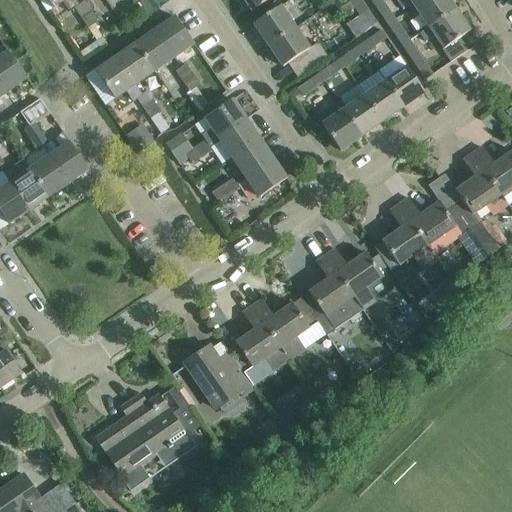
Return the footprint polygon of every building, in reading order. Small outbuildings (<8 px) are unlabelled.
[(73,9),(80,19),(91,11),(84,1),(79,5),(75,0),(47,0),(53,8),(62,2),(69,12),(73,9)] [(237,0),(242,5),(245,3),(251,12),(268,0),(237,0)] [(360,0),(339,0),(333,5),(341,17),(354,9),(359,16),(367,11),(360,0)] [(387,26),(395,21),(381,0),(380,0),(373,5),(387,26)] [(456,10),(448,0),(425,0),(415,7),(429,28),(456,10)] [(254,24),(268,46),(294,28),(280,6),(254,24)] [(470,31),(456,10),(429,28),(443,49),(442,50),(450,63),(468,51),(459,38),(470,31)] [(87,29),(93,24),(98,21),(91,11),(80,19),(87,29)] [(376,24),(367,11),(359,16),(355,19),(364,33),(376,24)] [(186,65),(199,56),(192,46),(194,44),(175,17),(155,30),(174,58),(181,68),(186,65)] [(402,47),(410,42),(395,21),(387,26),(402,47)] [(107,44),(93,24),(87,29),(96,41),(100,48),(107,44)] [(155,30),(135,44),(154,72),(174,58),(155,30)] [(293,30),(266,47),(281,69),(285,66),(295,81),(327,60),(316,45),(307,51),(293,30)] [(360,46),(365,53),(387,38),(381,31),(360,46)] [(96,41),(79,52),(84,59),(85,59),(100,48),(96,41)] [(432,75),(410,42),(402,47),(425,81),(432,75)] [(134,86),(154,72),(135,44),(115,58),(134,86)] [(339,60),(344,68),(365,53),(360,46),(339,60)] [(8,51),(0,56),(0,82),(7,93),(27,79),(8,51)] [(384,82),(402,108),(424,93),(406,67),(399,57),(378,72),(384,82)] [(141,96),(134,86),(115,58),(96,71),(115,99),(125,92),(132,102),(136,100),(142,109),(153,102),(146,92),(141,96)] [(344,68),(339,60),(318,74),(323,82),(344,68)] [(175,72),(182,82),(193,75),(186,65),(181,68),(175,72)] [(200,85),(195,89),(208,107),(240,85),(232,74),(211,88),(206,81),(200,85)] [(323,82),(318,74),(297,89),(302,97),(323,82)] [(200,85),(193,75),(182,82),(190,93),(195,89),(200,85)] [(384,82),(363,96),(382,122),(402,108),(384,82)] [(346,108),(343,110),(361,137),(382,122),(363,96),(346,108)] [(197,148),(196,149),(198,152),(202,158),(212,151),(208,145),(218,138),(246,119),(232,99),(204,118),(212,130),(202,137),(206,142),(205,143),(197,148)] [(159,112),(153,102),(142,109),(149,119),(159,112)] [(361,137),(343,110),(322,124),(340,151),(361,137)] [(218,138),(208,145),(212,151),(221,165),(232,158),(260,139),(246,119),(218,138)] [(42,133),(45,138),(54,132),(46,122),(38,127),(35,124),(24,131),(31,141),(42,133)] [(138,155),(155,143),(142,125),(126,137),(138,155)] [(48,143),(45,138),(42,133),(31,141),(37,150),(48,143)] [(232,158),(245,178),(273,159),(260,139),(232,158)] [(70,142),(50,156),(69,184),(89,170),(70,142)] [(186,156),(187,155),(180,146),(172,152),(180,164),(188,159),(186,156)] [(482,148),(472,154),(500,195),(511,187),(511,151),(494,164),(482,148)] [(196,149),(187,155),(186,156),(188,159),(180,164),(184,170),(201,158),(196,149)] [(500,195),(472,154),(463,160),(475,178),(456,191),(472,215),(500,195)] [(50,156),(30,169),(49,197),(69,184),(50,156)] [(0,174),(3,172),(9,169),(2,159),(0,159),(0,174)] [(287,178),(273,159),(245,178),(259,198),(287,178)] [(13,166),(9,169),(3,172),(10,182),(29,211),(49,197),(30,169),(20,176),(13,166)] [(232,180),(222,187),(229,197),(239,190),(232,180)] [(0,210),(9,224),(29,211),(10,182),(0,189),(0,210)] [(219,204),(229,197),(222,187),(212,193),(219,204)] [(476,266),(488,257),(467,226),(452,204),(444,210),(439,202),(420,215),(408,198),(399,205),(434,255),(458,239),(476,266)] [(433,256),(434,255),(399,205),(389,211),(401,229),(382,242),(388,250),(380,256),(391,271),(412,257),(422,272),(437,262),(433,256)] [(468,225),(467,226),(488,257),(504,247),(486,221),(477,227),(476,226),(475,225),(472,224),(470,224),(468,225)] [(335,249),(325,256),(356,301),(363,311),(392,291),(393,286),(384,272),(381,274),(366,253),(347,266),(335,249)] [(346,308),(356,301),(325,256),(316,262),(328,279),(309,293),(315,301),(306,308),(317,322),(326,316),(333,325),(337,327),(346,320),(346,316),(340,306),(343,304),(346,308)] [(262,300),(252,306),(290,362),(305,351),(295,337),(317,322),(306,308),(299,313),(293,304),(273,317),(262,300)] [(238,364),(244,373),(264,359),(274,373),(290,362),(252,306),(243,313),(255,330),(236,344),(246,358),(238,364)] [(16,340),(14,337),(12,338),(5,327),(0,330),(0,337),(4,344),(5,343),(7,346),(16,340)] [(390,327),(381,333),(389,345),(398,339),(390,327)] [(254,388),(244,373),(238,364),(227,371),(210,346),(184,364),(216,409),(238,393),(241,397),(254,388)] [(0,384),(2,388),(22,374),(6,351),(0,354),(0,384)] [(326,390),(317,397),(324,406),(333,399),(326,390)] [(308,391),(273,417),(287,436),(323,411),(308,391)] [(186,434),(170,411),(159,395),(141,407),(135,398),(120,408),(127,417),(95,438),(132,492),(150,480),(140,466),(156,455),(165,468),(196,447),(187,434),(186,434)] [(270,417),(257,428),(271,445),(284,434),(270,417)] [(43,511),(37,503),(41,500),(24,475),(0,490),(0,511),(43,511)]
